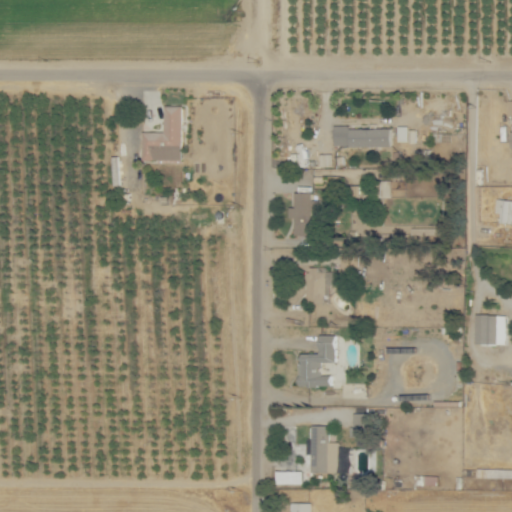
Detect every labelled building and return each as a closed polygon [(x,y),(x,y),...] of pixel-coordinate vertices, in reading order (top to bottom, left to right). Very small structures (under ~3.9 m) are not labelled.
[(182,103),(164,103),(163,129),(142,129),(141,157),(181,157),(182,103)] [(391,143),(390,125),(333,126),(334,145),(391,143)] [(415,125),(398,125),(397,140),(415,140),(415,125)] [(391,178),(375,178),(376,195),(391,195),(391,178)] [(311,190),(294,190),(294,205),(288,205),(288,216),(293,216),(294,233),(311,233),(311,209),(318,208),(318,198),(311,198),(311,190)] [(511,197),(495,197),(495,211),(499,211),(499,220),(511,220),(511,197)] [(326,265),(307,264),(307,301),(330,301),(330,283),(335,283),(335,269),(326,269),(326,265)] [(384,319),(453,320),(453,295),(385,294),(384,319)] [(507,312),(476,312),(475,341),(506,342),(507,312)] [(336,333),(319,333),(319,352),(299,351),(299,384),(331,384),(331,373),(322,373),(322,359),(336,359),(336,333)] [(351,435),(371,435),(370,410),(351,411),(351,435)] [(338,471),(339,439),(329,439),(329,423),(311,423),(310,470),(338,471)] [(310,511),(310,500),(290,500),(290,511),(310,511)]
